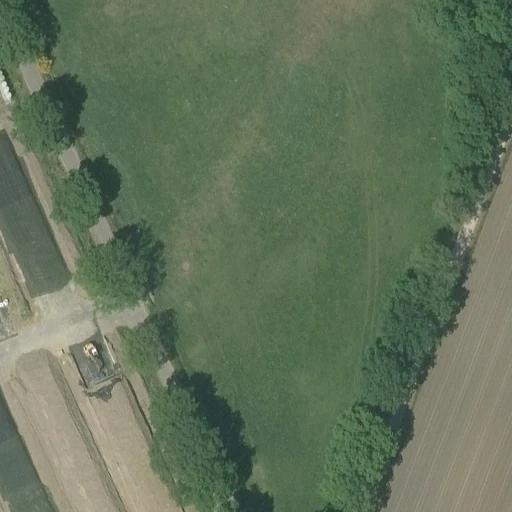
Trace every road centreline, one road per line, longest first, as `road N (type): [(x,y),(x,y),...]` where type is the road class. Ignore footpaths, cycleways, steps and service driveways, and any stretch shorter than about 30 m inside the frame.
road 1 (unclassified): [(226,511),(0,23)]
road 2 (track): [(360,511),(511,114)]
